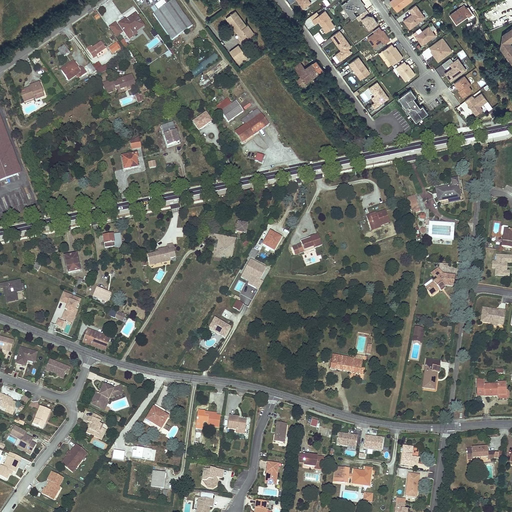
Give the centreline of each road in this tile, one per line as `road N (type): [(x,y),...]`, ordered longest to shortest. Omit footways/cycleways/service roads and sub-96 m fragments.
road 1 (secondary): [(0,231),(511,125)]
road 2 (tertiary): [(275,393),(91,353)]
road 3 (tertiary): [(448,427),(378,424),(275,393)]
road 4 (residential): [(280,0),(375,128)]
road 5 (residential): [(448,427),(467,287)]
road 6 (residential): [(69,400),(71,423),(6,511)]
road 7 (residential): [(275,393),(234,511)]
road 8 (tertiary): [(100,0),(0,69)]
